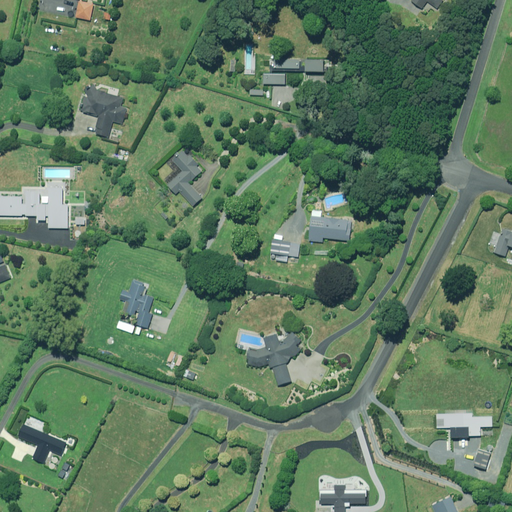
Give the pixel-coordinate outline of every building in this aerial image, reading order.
[(413,0),(412,4),(423,10),(427,4),(439,10),(444,0),(413,0)] [(95,5),(80,2),(77,18),(92,21),(95,5)] [(112,13),(105,12),(104,19),(111,21),(112,13)] [(325,59),(307,59),(307,72),(325,73),(325,59)] [(239,60),(232,60),(230,72),(237,73),(239,60)] [(301,60),(276,60),(275,69),(301,69),(301,60)] [(255,63),(245,63),(245,75),(255,75),(255,63)] [(286,85),(287,75),(265,75),(265,85),(286,85)] [(106,94),(106,91),(91,88),(89,97),(85,97),(82,112),(100,115),(96,135),(110,138),(113,123),(124,125),(127,109),(122,108),(124,98),(106,94)] [(189,157),(184,151),(180,155),(181,156),(174,162),(184,172),(169,186),(177,195),(180,192),(194,207),(203,198),(190,184),(203,172),(198,166),(200,164),(192,155),(189,157)] [(0,215),(24,217),(24,214),(27,214),(27,217),(39,217),(39,221),(47,221),(47,217),(50,217),(50,228),(69,229),(70,205),(64,205),(65,189),(52,188),(51,207),(38,206),(39,192),(28,192),(27,205),(24,204),(24,199),(1,198),(1,204),(0,204),(0,215)] [(322,212),(314,211),(311,241),(324,243),(324,238),(351,241),(353,221),(322,218),(322,212)] [(511,232),(505,229),(496,253),(506,257),(510,247),(511,247),(511,232)] [(276,239),(269,238),(267,249),(274,250),(276,239)] [(303,246),(292,243),(289,253),(300,256),(303,246)] [(0,283),(12,279),(6,266),(0,268),(0,283)] [(151,314),(156,297),(148,295),(147,297),(143,296),(146,287),(133,284),(131,293),(124,291),(121,300),(127,302),(124,313),(139,317),(137,325),(149,329),(153,314),(151,314)] [(268,349),(252,353),(256,369),(269,365),(270,371),(291,366),(290,360),(298,358),(294,342),(282,345),(280,337),(266,341),(268,349)] [(453,433),(453,438),(456,438),(456,446),(468,446),(468,437),(482,436),(482,427),(494,427),(493,417),(474,418),(474,414),(466,414),(466,411),(455,411),(455,415),(438,415),(438,433),(453,433)] [(320,440),(311,470),(309,479),(320,483),(323,473),(325,474),(334,444),(320,440)] [(480,451),(474,467),(488,472),(494,455),(480,451)] [(429,511),(436,511),(441,510),(442,511),(455,511),(452,504),(448,497),(452,496),(448,488),(438,493),(440,497),(434,500),(435,502),(430,505),(432,508),(428,510),(429,511)]
